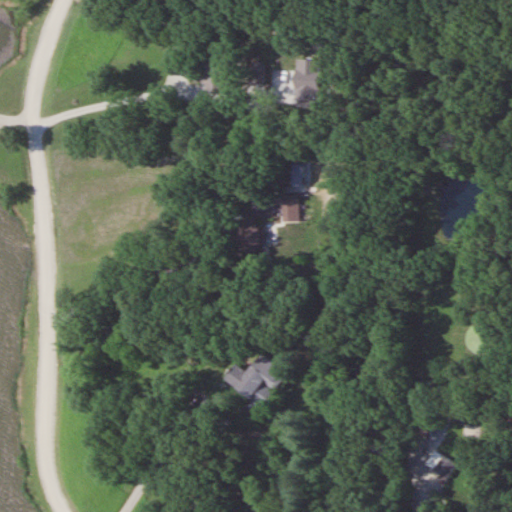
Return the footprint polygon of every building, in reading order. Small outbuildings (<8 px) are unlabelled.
[(265,101),(265,64),(250,64),(250,101),(265,101)] [(285,221),(301,220),(300,194),(284,195),(285,221)] [(245,253),(271,248),(266,223),(257,224),(256,217),(239,220),(245,253)] [(250,372),(238,364),(226,381),(265,409),(291,373),(263,353),(250,372)] [(458,465),(434,449),(425,463),(448,479),(458,465)]
